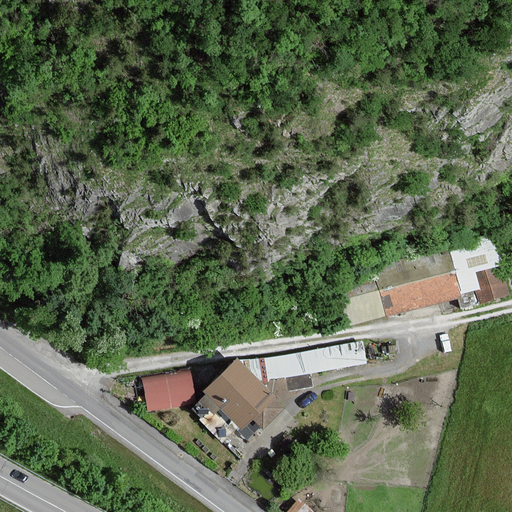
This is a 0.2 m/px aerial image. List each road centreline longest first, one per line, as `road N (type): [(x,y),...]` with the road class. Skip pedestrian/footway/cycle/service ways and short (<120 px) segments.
road 1 (track): [(511,305),(451,321),(56,377)]
road 2 (secondary): [(242,511),(0,339)]
road 3 (track): [(219,495),(306,397),(336,380),(413,360),(422,325)]
